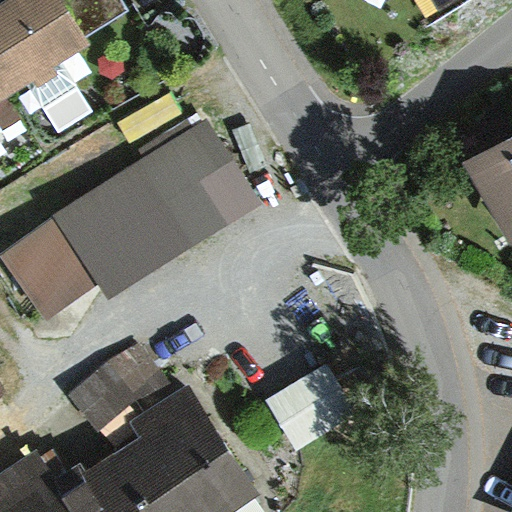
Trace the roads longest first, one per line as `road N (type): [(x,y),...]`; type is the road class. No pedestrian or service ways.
road 1 (residential): [(436,511),(445,411),(416,309),(334,167)]
road 2 (residential): [(334,167),(425,109),(511,39)]
road 3 (residential): [(334,167),(232,0)]
